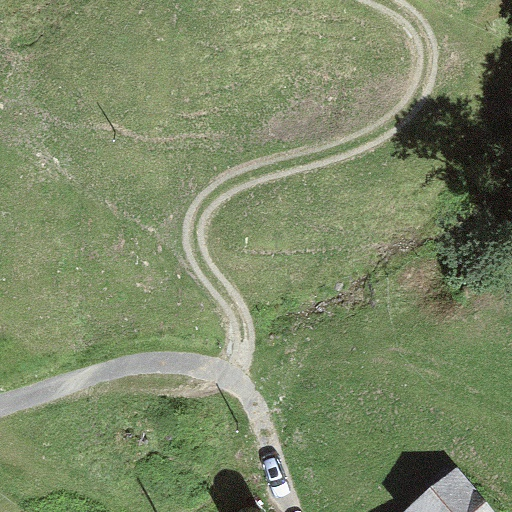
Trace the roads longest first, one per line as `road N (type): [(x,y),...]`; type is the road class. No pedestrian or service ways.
road 1 (track): [(384,0),(421,27),(428,63),(410,107),(357,140),(232,182),(200,208),(197,255),(233,305),(239,336),(230,369)]
road 2 (track): [(292,511),(257,408),(230,369),(137,364),(0,402)]
